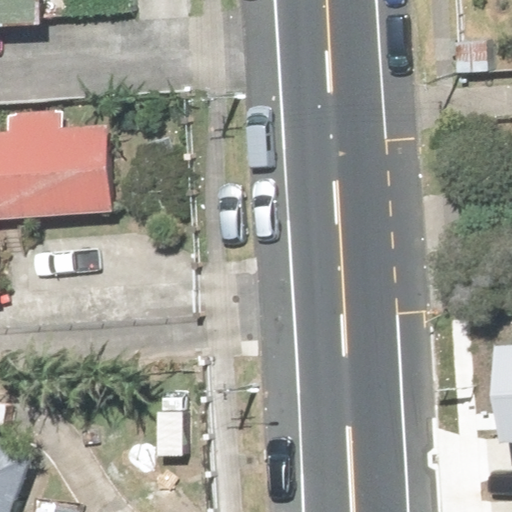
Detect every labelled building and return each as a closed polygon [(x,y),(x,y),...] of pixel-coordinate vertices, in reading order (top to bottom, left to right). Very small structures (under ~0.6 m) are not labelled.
[(56,0),(0,0),(0,11),(56,12),(56,0)] [(21,127),(0,126),(0,306),(12,306),(10,214),(122,214),(123,127),(83,127),(84,106),(21,105),(21,127)] [(154,401),(120,404),(126,482),(160,479),(154,401)] [(0,511),(26,511),(52,450),(0,430),(0,511)] [(201,511),(203,477),(161,475),(159,511),(201,511)]
